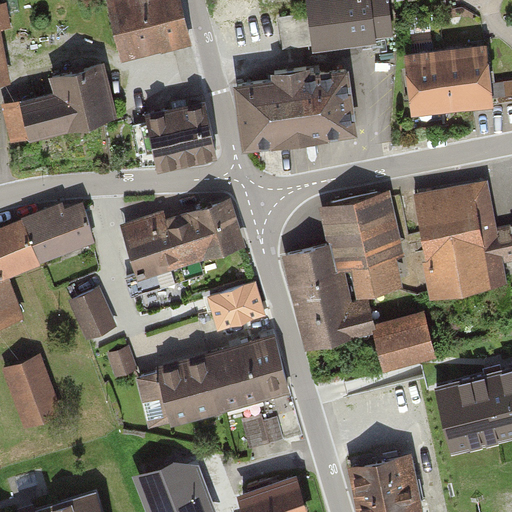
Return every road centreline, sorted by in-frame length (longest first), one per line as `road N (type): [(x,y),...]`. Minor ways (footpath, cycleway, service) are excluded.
road 1 (residential): [(249,194),(341,511)]
road 2 (residential): [(249,194),(511,145)]
road 3 (residential): [(0,198),(68,186),(241,180)]
road 4 (residential): [(197,0),(241,180)]
